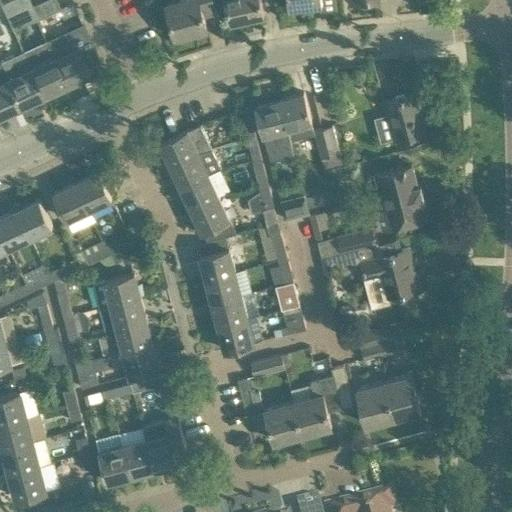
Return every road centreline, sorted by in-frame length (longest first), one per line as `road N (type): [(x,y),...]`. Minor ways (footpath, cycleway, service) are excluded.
road 1 (residential): [(144,94),(283,50),(507,24)]
road 2 (residential): [(233,486),(204,362),(324,333),(296,225)]
road 3 (tertiary): [(485,511),(511,315)]
road 4 (residential): [(168,249),(110,110)]
road 5 (residential): [(0,158),(110,110)]
